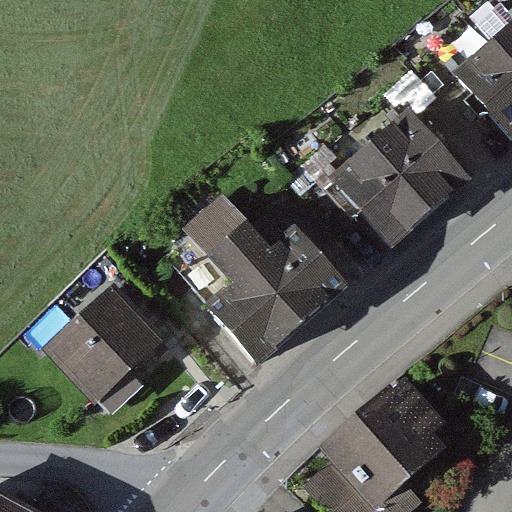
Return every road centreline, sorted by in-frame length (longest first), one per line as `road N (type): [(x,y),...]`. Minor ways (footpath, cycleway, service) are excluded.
road 1 (tertiary): [(511,213),(289,402),(179,511)]
road 2 (residential): [(155,511),(90,469),(0,463)]
